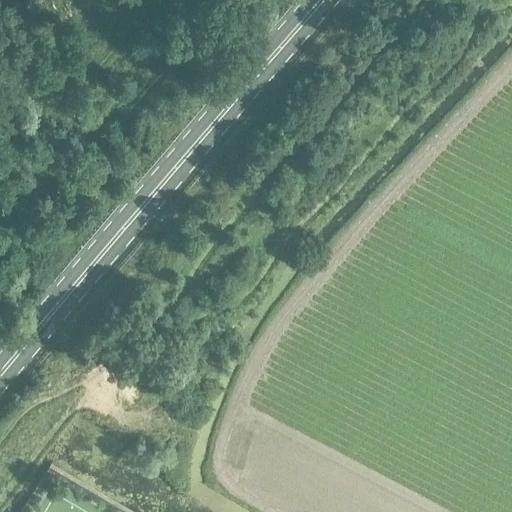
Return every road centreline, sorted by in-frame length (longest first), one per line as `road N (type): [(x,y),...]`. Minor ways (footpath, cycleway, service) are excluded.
road 1 (track): [(272,511),(227,486),(265,357),(511,61)]
road 2 (primary): [(304,0),(0,359)]
road 3 (track): [(0,182),(166,0)]
